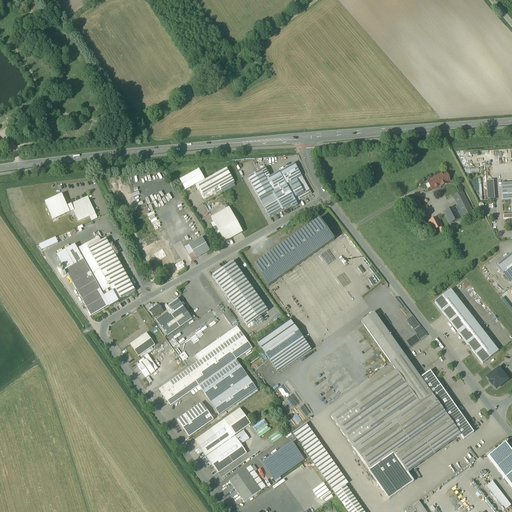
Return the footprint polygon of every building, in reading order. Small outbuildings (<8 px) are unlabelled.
[(266,180),(283,210),(291,206),(293,208),(298,206),(296,203),(312,194),(294,164),(270,177),(266,180)] [(219,173),(209,179),(208,179),(208,180),(207,179),(206,180),(196,186),(204,200),(234,183),(227,169),(222,172),(221,171),(221,172),(220,172),(219,173)] [(265,169),(261,171),(266,180),(270,177),(265,169)] [(205,181),(199,170),(179,180),(185,191),(205,181)] [(266,180),(261,171),(248,178),(270,218),(283,210),(266,180)] [(445,173),(427,182),(432,191),(440,186),(440,187),(447,184),(446,183),(450,181),(445,173)] [(493,181),(486,182),(487,200),(495,200),(493,181)] [(511,183),(500,184),(502,201),(511,201),(511,215),(503,215),(503,219),(511,218),(511,183)] [(461,192),(453,197),(458,206),(453,208),(459,220),(472,213),(461,192)] [(62,196),(45,204),(53,220),(70,213),(67,207),(62,196)] [(88,198),(67,207),(70,213),(73,211),(78,222),(95,215),(88,198)] [(419,209),(413,199),(407,203),(413,213),(419,209)] [(229,208),(210,218),(224,243),(243,233),(229,208)] [(453,208),(444,213),(450,225),(459,220),(453,208)] [(438,218),(428,223),(432,232),(442,226),(438,218)] [(319,221),(255,266),(269,286),(333,240),(319,221)] [(39,251),(55,243),(53,238),(36,245),(39,251)] [(202,238),(189,246),(193,253),(196,259),(210,251),(202,238)] [(109,244),(106,239),(88,249),(88,250),(112,293),(117,302),(135,292),(116,256),(109,244)] [(118,255),(112,243),(109,244),(116,256),(118,255)] [(80,254),(75,245),(57,255),(67,273),(68,276),(91,317),(109,307),(104,298),(80,254)] [(112,293),(88,250),(80,254),(104,298),(112,293)] [(313,274),(332,262),(325,250),(305,263),(309,270),(310,269),(313,274)] [(511,253),(496,266),(509,282),(511,279),(511,253)] [(268,312),(233,262),(212,277),(247,326),(268,312)] [(180,263),(174,265),(176,271),(182,269),(180,263)] [(159,266),(152,269),(156,276),(162,273),(159,266)] [(498,352),(450,291),(435,303),(483,364),(498,352)] [(178,299),(168,306),(171,310),(156,321),(168,337),(192,320),(178,299)] [(150,312),(154,318),(163,312),(159,306),(158,306),(150,312)] [(236,320),(229,310),(223,315),(230,324),(236,320)] [(403,354),(374,313),(361,322),(390,362),(403,354)] [(309,351),(287,321),(255,344),(277,374),(309,351)] [(237,327),(196,356),(200,361),(159,390),(170,407),(199,387),(236,360),(252,349),(237,327)] [(146,334),(130,345),(139,357),(155,346),(146,334)] [(420,378),(403,354),(390,363),(396,371),(355,400),(378,432),(354,450),(389,500),(414,482),(408,473),(461,436),(420,378)] [(139,365),(137,366),(146,378),(155,372),(146,360),(139,365)] [(236,360),(199,387),(210,403),(248,377),(236,360)] [(346,360),(342,363),(345,367),(347,365),(352,371),(354,369),(346,360)] [(319,398),(321,401),(348,377),(344,372),(342,374),(337,369),(315,388),(321,396),(319,398)] [(499,369),(487,378),(490,382),(489,382),(492,386),(493,386),(496,390),(508,380),(499,369)] [(474,433),(430,371),(424,375),(420,378),(461,436),(464,440),(474,433)] [(257,389),(248,377),(210,403),(219,416),(257,389)] [(355,400),(331,417),(354,450),(378,432),(355,400)] [(202,403),(177,421),(189,438),(214,420),(202,403)] [(240,409),(223,421),(234,436),(251,425),(240,409)] [(234,436),(223,421),(211,429),(223,446),(206,457),(218,474),(247,453),(241,445),(235,437),(234,436)] [(335,493),(346,486),(348,484),(306,424),(293,433),(335,493)] [(223,446),(211,429),(195,441),(206,457),(223,446)] [(243,431),(235,437),(241,445),(249,439),(243,431)] [(292,444),(263,464),(275,481),(303,460),(292,444)] [(511,452),(505,444),(486,458),(511,490),(511,452)] [(250,466),(229,481),(244,503),(265,488),(250,466)] [(502,511),(509,507),(490,482),(484,487),(502,511)] [(364,511),(346,486),(335,493),(347,511),(364,511)] [(415,511),(423,511),(417,502),(403,511),(413,511),(415,511)]
